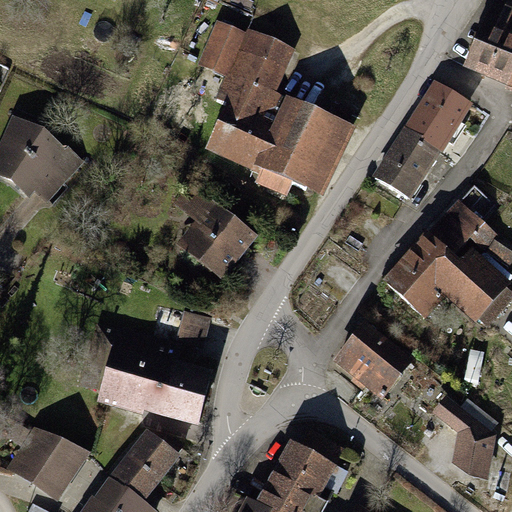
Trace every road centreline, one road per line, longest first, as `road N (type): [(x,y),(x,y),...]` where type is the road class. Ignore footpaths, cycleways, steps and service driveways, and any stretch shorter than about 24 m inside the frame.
road 1 (residential): [(267,308),(426,64),(449,0)]
road 2 (residential): [(306,404),(343,418),(462,511)]
road 3 (residential): [(233,456),(228,422),(237,371),(267,308)]
